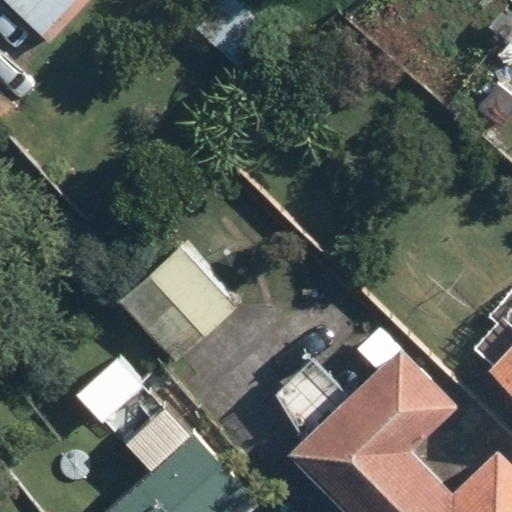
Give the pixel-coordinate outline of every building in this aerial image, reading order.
[(15,0),(56,36),(88,0),(15,0)] [(282,32),(248,0),(216,0),(197,19),(247,68),(282,32)] [(186,239),(125,291),(179,356),(241,304),(186,239)] [(461,397),(406,337),(283,450),(339,511),(511,511),(511,452),(506,446),(458,489),(413,441),(461,397)] [(511,344),(495,363),(511,379),(511,344)] [(108,500),(117,511),(227,511),(252,491),(197,425),(108,500)]
